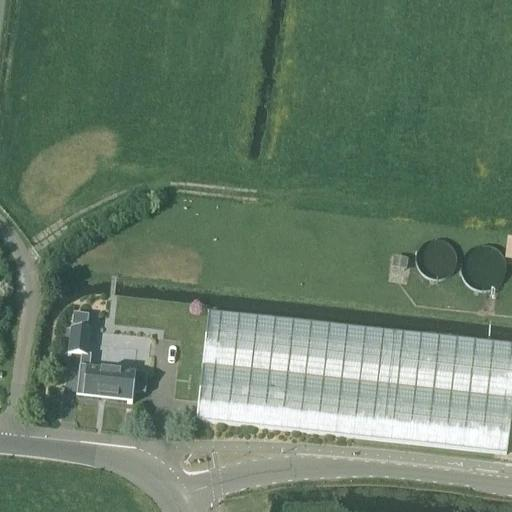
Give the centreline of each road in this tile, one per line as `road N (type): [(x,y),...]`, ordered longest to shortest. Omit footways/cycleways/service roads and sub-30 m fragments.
road 1 (track): [(511,223),(158,187),(108,198),(22,254)]
road 2 (tertiary): [(511,484),(284,468),(179,495)]
road 3 (unclassified): [(10,445),(32,296),(22,254),(0,225)]
road 4 (tertiary): [(179,495),(147,466),(10,445)]
